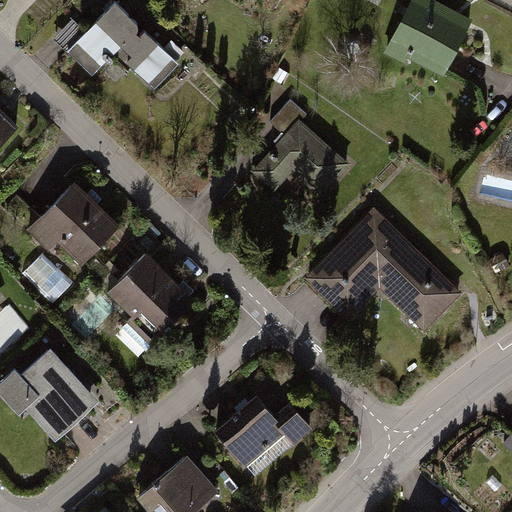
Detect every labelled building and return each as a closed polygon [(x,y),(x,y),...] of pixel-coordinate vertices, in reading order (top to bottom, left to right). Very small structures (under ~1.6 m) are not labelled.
[(109,0),(64,46),(96,77),(120,52),(154,86),(175,65),(109,0)] [(438,0),(408,0),(385,45),(441,75),(471,17),(438,0)] [(0,83),(0,155),(36,122),(0,83)] [(301,114),(252,159),(272,181),(288,166),(314,194),(347,163),(301,114)] [(74,178),(30,226),(51,247),(60,238),(83,261),(121,224),(74,178)] [(373,202),(307,276),(352,316),(379,286),(425,327),(465,283),(373,202)] [(195,295),(148,247),(110,286),(156,331),(195,295)] [(0,342),(3,348),(32,329),(17,306),(0,316),(0,342)] [(51,344),(21,371),(14,364),(0,376),(0,390),(19,412),(26,406),(52,435),(97,395),(51,344)] [(260,395),(220,428),(249,462),(288,430),(295,438),(310,425),(291,401),(275,414),(260,395)] [(187,452),(142,491),(159,511),(191,511),(218,490),(187,452)]
